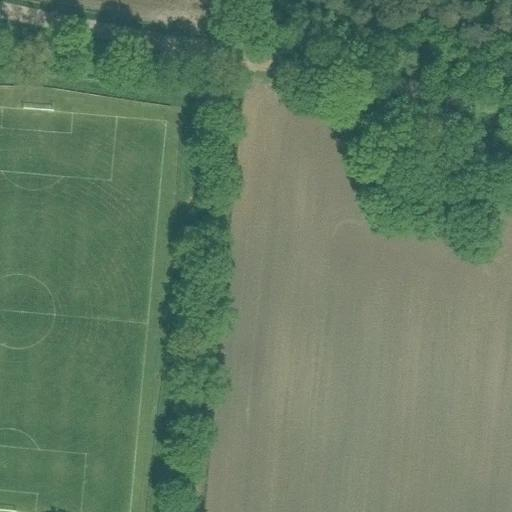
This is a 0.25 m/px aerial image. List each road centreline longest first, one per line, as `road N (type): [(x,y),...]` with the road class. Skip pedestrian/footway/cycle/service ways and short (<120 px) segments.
road 1 (track): [(0,13),(232,57),(244,15),(264,0)]
road 2 (track): [(232,57),(511,110)]
